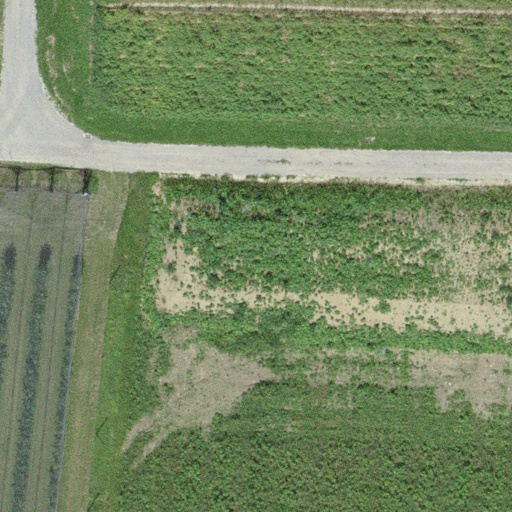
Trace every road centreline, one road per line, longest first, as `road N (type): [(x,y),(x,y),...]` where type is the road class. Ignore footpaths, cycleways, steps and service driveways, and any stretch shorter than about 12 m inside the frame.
road 1 (track): [(0,163),(511,168)]
road 2 (track): [(18,0),(9,164)]
